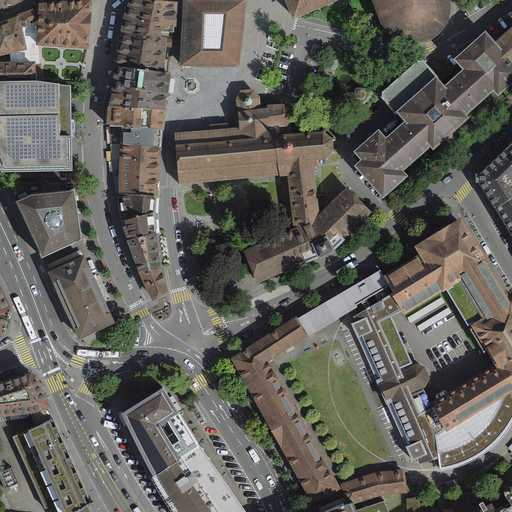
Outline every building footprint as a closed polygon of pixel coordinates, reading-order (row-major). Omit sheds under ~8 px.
[(0,0),(4,12),(22,4),(20,0),(0,0)] [(334,0),(369,0),(378,24),(386,34),(396,41),(407,44),(419,43),(430,38),(439,30),(445,19),(447,7),(445,0),(282,0),(290,19),(334,0)] [(171,33),(174,9),(128,1),(123,38),(164,42),(165,33),(171,33)] [(214,3),(185,4),(182,67),(237,68),(242,3),(214,3)] [(36,47),(87,51),(89,29),(91,7),(39,10),(37,32),(36,47)] [(28,14),(17,19),(22,37),(37,32),(39,10),(28,14)] [(17,19),(0,26),(0,56),(26,51),(22,37),(17,19)] [(511,31),(499,43),(495,47),(485,35),(454,61),(463,72),(443,90),(421,65),(418,61),(415,63),(380,95),(378,96),(380,99),(403,124),(382,143),(375,136),(353,156),(361,164),(354,170),(379,198),(401,178),(397,174),(427,148),(430,152),(465,121),(462,117),(491,91),(496,96),(511,82),(511,31)] [(163,66),(164,42),(123,38),(115,73),(162,79),(163,66)] [(0,66),(0,86),(37,86),(37,66),(0,66)] [(162,79),(115,73),(113,86),(112,94),(160,101),(162,79)] [(0,171),(67,171),(68,156),(68,138),(70,105),(71,89),(64,89),(37,86),(0,86),(0,171)] [(289,112),(280,106),(264,107),(264,108),(258,108),(257,97),(251,90),(238,92),(234,100),(236,123),(236,130),(216,131),(172,135),(175,170),(176,184),(280,176),(285,176),(289,231),(315,216),(314,195),(312,170),(315,170),(314,162),(320,162),(329,153),(328,140),(319,132),(277,136),(276,129),(283,128),(290,121),(289,112)] [(160,101),(112,94),(110,111),(159,115),(160,101)] [(122,132),(158,133),(159,115),(110,111),(109,132),(122,132)] [(121,150),(157,150),(158,138),(158,133),(122,132),(121,143),(121,150)] [(120,165),(156,166),(156,157),(157,150),(121,150),(120,165)] [(478,186),(491,209),(511,196),(511,192),(509,189),(507,190),(501,182),(505,178),(511,185),(511,159),(505,152),(478,176),(478,181),(478,186)] [(120,165),(120,197),(153,198),(153,195),(154,186),(156,166),(120,165)] [(344,189),(315,216),(289,231),(238,254),(252,286),(300,265),(300,266),(312,261),(314,263),(328,256),(328,254),(341,243),(339,241),(368,215),(344,189)] [(74,214),(70,191),(26,193),(12,199),(26,228),(40,257),(78,240),(74,214)] [(505,233),(511,228),(511,196),(491,209),(505,233)] [(121,206),(122,221),(152,215),(152,211),(153,198),(120,197),(121,206)] [(126,243),(154,234),(153,222),(152,215),(122,221),(124,233),(126,243)] [(442,431),(511,390),(511,312),(459,226),(437,239),(415,251),(421,262),(385,282),(389,288),(401,310),(457,277),(482,321),(469,328),(487,358),(493,369),(428,406),(442,431)] [(137,275),(159,268),(158,259),(154,234),(126,243),(132,261),(137,275)] [(111,321),(83,261),(52,274),(81,335),(111,321)] [(137,275),(149,303),(165,296),(163,288),(159,268),(137,275)] [(217,280),(222,292),(235,285),(232,279),(229,273),(217,280)] [(16,305),(9,293),(0,274),(0,335),(10,329),(16,305)] [(296,324),(304,338),(311,334),(373,297),(389,288),(385,282),(380,274),(302,320),(296,324)] [(377,306),(351,320),(354,327),(349,329),(354,341),(360,338),(377,380),(373,382),(383,406),(388,404),(407,448),(403,450),(408,462),(413,460),(415,465),(435,460),(437,472),(446,470),(459,466),(470,462),(479,456),(487,451),(493,445),(501,437),(507,429),(511,419),(511,390),(442,431),(428,406),(420,388),(427,380),(422,369),(412,368),(389,315),(401,310),(389,288),(373,297),(377,306)] [(271,376),(264,363),(268,360),(288,348),(304,338),(296,324),(231,362),(246,389),(267,427),(309,502),(334,489),(271,376)] [(33,370),(0,382),(0,419),(35,413),(35,407),(51,405),(38,372),(33,370)] [(154,473),(197,444),(162,387),(122,411),(154,473)] [(53,411),(51,405),(35,407),(35,413),(37,418),(38,422),(55,414),(53,411)] [(55,414),(38,422),(27,426),(29,430),(16,436),(46,505),(60,500),(64,510),(91,499),(55,414)] [(197,444),(154,473),(170,502),(176,511),(243,511),(216,471),(197,444)] [(14,466),(0,472),(7,488),(21,482),(14,466)] [(351,503),(377,495),(405,492),(403,473),(374,475),(342,485),(348,504),(351,503)] [(511,511),(511,487),(511,486),(498,494),(507,509),(503,511),(511,511)] [(64,510),(65,511),(98,511),(91,499),(64,510)] [(383,511),(381,506),(363,511),(354,511),(353,509),(351,503),(348,504),(329,511),(383,511)]
